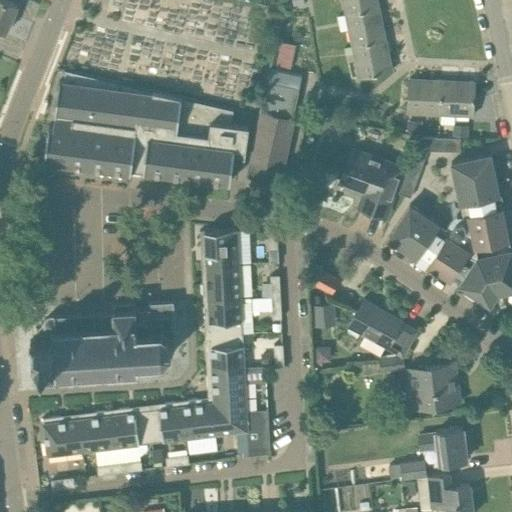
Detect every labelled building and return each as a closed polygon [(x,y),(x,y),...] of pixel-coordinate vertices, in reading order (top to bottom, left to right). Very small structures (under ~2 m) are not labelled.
[(18,4),(7,0),(0,0),(0,29),(6,32),(18,4)] [(379,6),(377,0),(342,0),(346,13),(379,6)] [(386,37),(379,6),(346,13),(352,45),(386,37)] [(281,37),(274,60),(289,65),(296,42),(281,37)] [(392,69),(386,37),(352,45),(359,76),(392,69)] [(233,109),(65,69),(64,80),(59,79),(54,124),(49,124),(45,159),(131,170),(132,167),(230,180),(235,146),(245,147),(244,155),(245,155),(249,124),(232,122),(233,109)] [(408,111),(440,113),(442,79),(409,77),(408,111)] [(442,79),(440,113),(473,114),(475,80),(442,79)] [(265,95),(248,173),(280,180),(293,118),(300,88),(269,81),(265,95)] [(428,149),(460,150),(460,137),(419,136),(398,191),(411,196),(428,149)] [(360,205),(383,213),(385,214),(403,167),(353,148),(339,182),(342,183),(344,179),(366,188),(360,205)] [(497,292),(511,288),(511,252),(502,205),(496,207),(494,195),(500,194),(494,165),(488,167),(485,154),(452,161),(460,202),(469,201),(471,212),(468,213),(470,220),(455,221),(446,236),(436,229),(440,222),(410,203),(392,232),(403,239),(400,244),(418,256),(421,251),(431,257),(428,262),(466,287),(470,282),(479,289),(476,294),(490,303),(497,292)] [(207,264),(239,263),(237,227),(200,229),(201,247),(206,247),(207,264)] [(277,233),(268,231),(269,248),(278,248),(277,233)] [(241,298),(239,263),(207,264),(208,282),(203,282),(203,299),(241,298)] [(321,268),(314,281),(332,291),(339,278),(321,268)] [(272,296),(280,295),(279,274),(270,274),(272,296)] [(281,317),(280,295),(272,296),(273,317),(281,317)] [(251,297),(241,298),(203,299),(204,316),(210,316),(211,333),(243,332),(242,320),(253,319),(251,297)] [(363,297),(349,324),(403,353),(416,329),(401,321),(402,319),(363,297)] [(176,327),(174,299),(148,301),(148,306),(136,307),(136,301),(113,303),(113,310),(49,315),(45,318),(44,322),(45,327),(49,330),(54,330),(54,338),(30,339),(31,364),(56,363),(56,371),(54,373),(56,375),(58,372),(97,370),(97,373),(120,372),(120,369),(137,368),(137,371),(140,371),(140,368),(141,367),(140,360),(152,359),(152,362),(155,362),(154,359),(162,358),(164,361),(166,360),(165,357),(171,350),(174,351),(175,349),(172,348),(171,339),(174,337),(173,334),(170,336),(163,330),(164,327),(176,327)] [(334,302),(313,304),(314,325),(335,324),(334,302)] [(244,367),(243,332),(211,333),(212,351),(206,351),(207,368),(244,367)] [(284,364),(283,343),(274,343),(275,365),(284,364)] [(403,354),(379,357),(380,358),(359,361),(360,363),(351,364),(352,371),(361,370),(361,373),(405,367),(403,354)] [(409,366),(411,383),(414,405),(414,406),(459,400),(454,361),(409,366)] [(214,400),(248,429),(244,367),(207,368),(208,385),(213,385),(214,400)] [(237,430),(248,429),(214,400),(199,402),(198,397),(181,399),(186,437),(237,430)] [(165,406),(147,409),(151,441),(186,437),(181,399),(164,401),(165,406)] [(151,441),(147,409),(130,411),(129,406),(112,408),(117,445),(151,441)] [(117,445),(112,408),(95,410),(96,415),(79,417),(83,449),(117,445)] [(48,454),(83,449),(79,417),(61,419),(61,414),(43,416),(48,454)] [(467,458),(463,426),(437,429),(437,432),(419,434),(420,448),(439,445),(441,461),(467,458)] [(248,429),(237,430),(238,450),(243,450),(243,455),(244,455),(249,454),(248,429)] [(167,465),(189,462),(188,453),(166,456),(167,465)] [(402,478),(404,478),(415,477),(426,475),(424,457),(399,460),(402,478)] [(119,462),(120,471),(142,468),(141,459),(119,462)] [(120,471),(119,462),(98,464),(99,473),(120,471)] [(450,472),(426,475),(430,508),(448,505),(448,511),(472,511),(469,482),(451,484),(450,472)] [(74,484),(73,476),(51,478),(53,487),(74,484)] [(417,493),(415,477),(404,478),(406,494),(417,493)]
